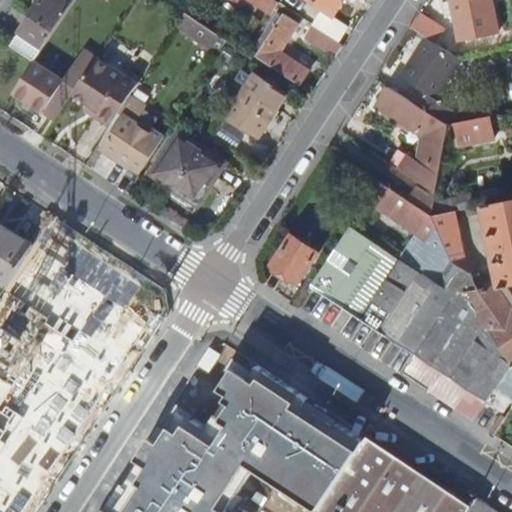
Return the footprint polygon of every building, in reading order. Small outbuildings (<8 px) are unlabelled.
[(40,0),(11,44),(35,60),(74,0),(40,0)] [(246,0),(269,15),(277,3),(272,0),(246,0)] [(309,0),(333,15),(343,0),(309,0)] [(450,0),(459,41),(497,33),(490,0),(450,0)] [(412,27),(428,38),(438,45),(447,30),(421,12),(412,27)] [(175,28),(218,55),(227,41),(185,13),(175,28)] [(256,56),(300,85),(309,71),(279,52),(297,25),(283,15),(271,32),(267,29),(259,41),(264,44),(256,56)] [(312,26),(304,38),(335,58),(343,46),(312,26)] [(428,38),(402,76),(428,94),(420,106),(450,126),(459,112),(436,97),(461,60),(438,45),(428,38)] [(84,51),(63,81),(52,74),(42,68),(34,62),(13,94),(45,115),(54,121),(73,93),(95,59),(96,58),(84,51)] [(95,59),(73,93),(98,110),(94,116),(110,126),(129,99),(137,86),(95,59)] [(254,74),(227,116),(259,137),(287,96),(254,74)] [(411,127),(423,135),(413,180),(437,196),(450,126),(420,106),(390,86),(378,105),(392,114),(411,127)] [(110,126),(98,145),(139,173),(160,142),(146,133),(151,126),(136,116),(142,107),(129,99),(110,126)] [(389,118),(408,131),(411,127),(392,114),(389,118)] [(457,125),(460,144),(494,137),(490,118),(457,125)] [(222,161),(178,132),(153,169),(170,180),(166,186),(197,206),(211,185),(207,182),(222,161)] [(356,164),(381,181),(403,196),(411,184),(364,152),(356,164)] [(348,172),(369,186),(372,183),(378,186),(381,181),(356,164),(354,164),(348,172)] [(338,304),(488,403),(489,401),(497,389),(509,398),(511,399),(511,361),(468,294),(455,264),(451,257),(432,216),(433,215),(403,196),(381,181),(378,186),(369,200),(418,233),(401,258),(378,244),(338,304)] [(433,215),(432,216),(453,212),(473,207),(471,195),(435,203),(433,215)] [(511,199),(486,205),(498,265),(502,287),(511,284),(511,199)] [(432,216),(451,257),(463,255),(453,212),(432,216)] [(0,283),(7,289),(8,288),(32,251),(9,236),(11,233),(0,225),(0,283)] [(351,226),(312,287),(338,304),(378,244),(351,226)] [(292,234),(272,265),(300,284),(320,253),(292,234)] [(451,257),(455,264),(472,273),(463,255),(451,257)] [(455,264),(468,294),(478,292),(472,273),(455,264)] [(472,273),(478,292),(502,287),(498,265),(472,273)] [(84,355),(97,363),(105,348),(114,352),(150,287),(128,275),(84,355)] [(468,294),(511,361),(511,284),(502,287),(478,292),(468,294)] [(224,358),(214,352),(202,368),(213,375),(224,358)] [(42,423),(74,438),(101,379),(69,364),(42,423)] [(251,381),(237,372),(224,392),(232,398),(227,405),(232,409),(223,423),(218,419),(210,432),(183,414),(163,446),(154,440),(139,462),(143,465),(128,488),(132,491),(117,511),(107,511),(106,511),(105,511),(212,511),(249,459),(326,510),(368,447),(341,429),(339,432),(307,409),(310,404),(259,368),(251,381)] [(497,389),(489,401),(501,409),(509,398),(497,389)] [(232,409),(227,405),(218,419),(223,423),(232,409)] [(31,419),(5,456),(42,482),(68,444),(31,419)] [(326,510),(324,511),(409,511),(431,478),(395,454),(373,440),(368,447),(341,489),(326,510)] [(431,478),(409,511),(473,511),(477,508),(431,478)] [(477,508),(473,511),(499,511),(482,500),(477,508)]
